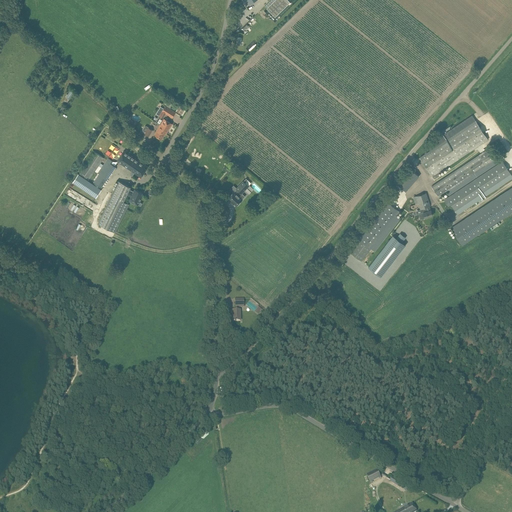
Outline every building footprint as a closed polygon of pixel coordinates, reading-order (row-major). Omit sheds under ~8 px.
[(288,0),(275,0),(266,8),(275,17),(291,2),(288,0)] [(70,91),(68,94),(67,94),(65,97),(66,97),(66,98),(64,100),(67,102),(69,99),(69,100),(73,93),(70,91)] [(161,106),(156,114),(159,115),(163,118),(166,114),(172,118),(176,112),(170,108),(165,106),(163,108),(161,106)] [(176,111),(181,115),(185,110),(179,106),(176,111)] [(430,151),(420,157),(432,176),(434,179),(440,175),(438,172),(488,139),(476,120),(472,115),(433,141),(434,142),(427,147),(430,151)] [(161,131),(166,134),(172,123),(164,118),(163,121),(158,118),(156,122),(160,125),(164,127),(161,131)] [(166,134),(161,131),(164,127),(160,125),(156,132),(155,135),(162,139),(165,133),(166,134)] [(149,126),(147,129),(144,133),(149,136),(153,129),(149,126)] [(490,148),(432,187),(439,197),(447,192),(449,196),(500,162),(490,148)] [(94,151),(80,171),(85,175),(84,177),(86,179),(87,177),(90,178),(99,166),(100,163),(104,158),(94,151)] [(143,174),(146,169),(136,162),(138,160),(124,151),(117,161),(137,174),(139,171),(143,174)] [(94,181),(93,183),(100,189),(116,166),(111,163),(113,161),(112,160),(110,159),(108,157),(98,172),(100,173),(97,177),(94,181)] [(511,175),(503,161),(444,200),(448,206),(451,204),(458,215),(511,178),(511,175)] [(227,164),(224,167),(229,173),(233,170),(227,164)] [(410,168),(397,183),(406,191),(419,176),(410,168)] [(240,179),(245,173),(242,170),(237,176),(240,179)] [(78,174),(73,182),(96,198),(102,189),(100,189),(93,183),(86,179),(84,177),(78,174)] [(247,178),(243,181),(236,188),(237,189),(234,191),(228,197),(232,201),(232,200),(237,205),(245,196),(241,193),(252,182),(247,178)] [(130,187),(118,181),(98,223),(115,232),(129,204),(124,201),(127,194),(129,190),(130,187)] [(511,187),(451,228),(456,236),(460,242),(462,245),(495,223),(498,221),(499,221),(511,212),(511,187)] [(133,193),(129,190),(127,194),(131,196),(129,201),(134,203),(136,200),(139,202),(142,196),(141,195),(142,192),(135,189),(133,193)] [(426,193),(416,196),(413,197),(415,204),(418,203),(420,209),(421,209),(422,213),(419,214),(420,219),(432,215),(431,210),(430,210),(429,206),(430,206),(426,193)] [(359,239),(350,252),(361,261),(371,248),(372,249),(375,251),(379,246),(400,218),(396,215),(399,211),(388,202),(359,239)] [(358,234),(364,227),(361,224),(355,232),(358,234)] [(393,235),(369,267),(381,276),(406,245),(393,235)] [(236,307),(236,310),(232,311),(232,321),(240,321),(240,307),(243,307),(243,299),(235,299),(235,307),(236,307)] [(370,481),(381,478),(378,469),(367,473),(370,481)] [(399,478),(396,483),(404,488),(407,483),(399,478)] [(396,511),(415,511),(417,511),(412,503),(396,511)]
